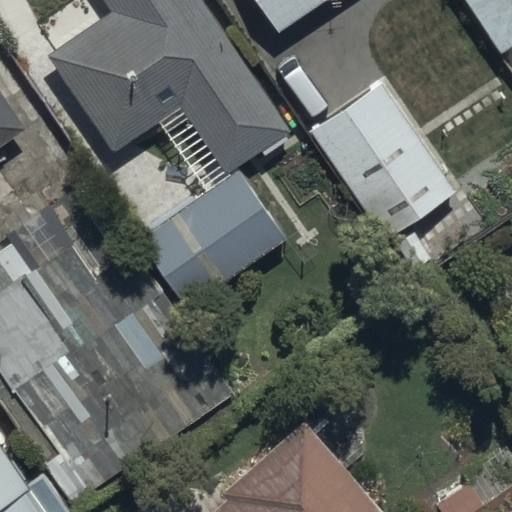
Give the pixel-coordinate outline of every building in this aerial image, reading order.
[(291,118),(211,0),(106,0),(47,39),(113,137),(180,92),(226,161),(261,137),(267,145),(288,130),(283,123),(291,118)] [(264,0),(276,18),(304,0),(264,0)] [(511,33),(511,0),(468,0),(497,43),(511,33)] [(455,183),(380,70),(305,120),(380,232),(455,183)] [(0,133),(26,117),(0,77),(0,391),(67,493),(230,385),(86,167),(43,195),(67,232),(30,257),(14,233),(0,242),(0,133)] [(238,159),(139,225),(187,298),(286,232),(238,159)] [(379,511),(387,505),(306,408),(218,480),(226,489),(198,511),(379,511)] [(0,511),(53,511),(0,432),(0,511)] [(502,511),(511,505),(511,448),(505,438),(433,489),(449,511),(502,511)]
